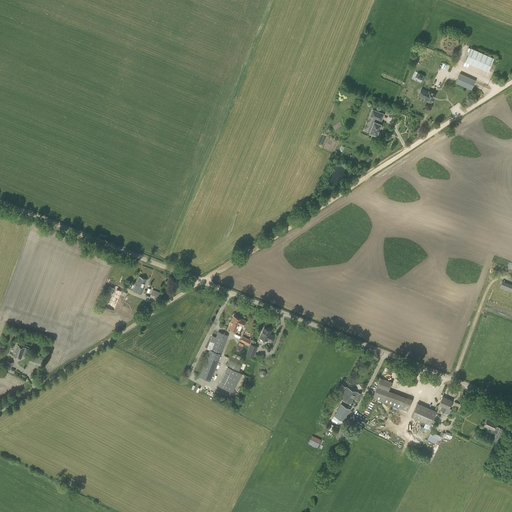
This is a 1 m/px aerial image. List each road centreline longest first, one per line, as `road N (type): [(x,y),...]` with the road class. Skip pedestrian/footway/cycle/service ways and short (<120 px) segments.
road 1 (unclassified): [(511,403),(201,281)]
road 2 (track): [(201,281),(406,150)]
road 3 (unclassified): [(0,410),(201,281)]
road 4 (unclassified): [(201,281),(0,202)]
road 5 (unclassified): [(406,150),(511,80)]
